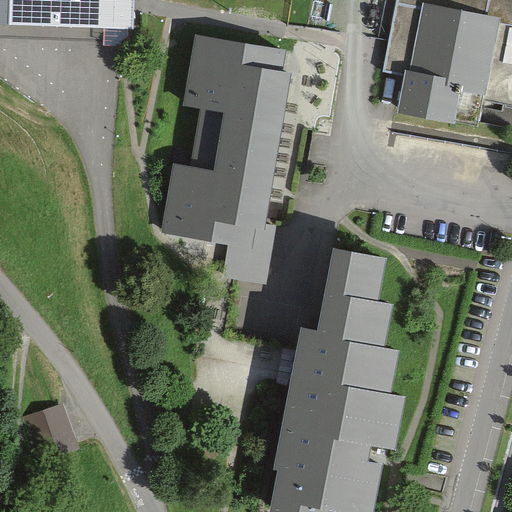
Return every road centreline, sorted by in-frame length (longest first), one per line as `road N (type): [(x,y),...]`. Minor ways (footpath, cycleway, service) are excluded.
road 1 (unclassified): [(0,291),(69,368),(149,511)]
road 2 (track): [(29,511),(17,422),(21,315)]
road 3 (residential): [(461,511),(511,333)]
